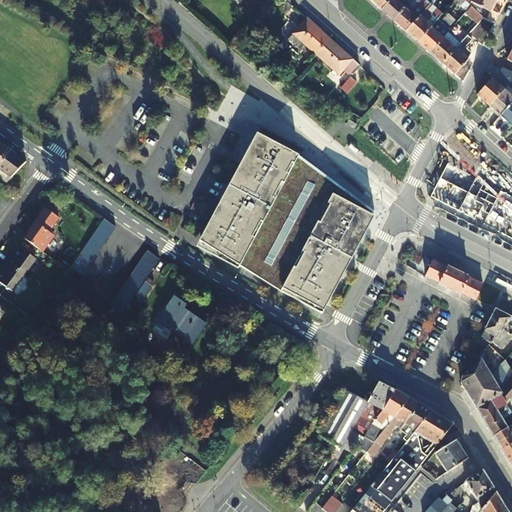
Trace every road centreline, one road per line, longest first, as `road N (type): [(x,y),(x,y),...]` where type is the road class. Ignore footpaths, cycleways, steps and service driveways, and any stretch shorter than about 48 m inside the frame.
road 1 (residential): [(48,164),(147,234),(330,341)]
road 2 (residential): [(336,344),(459,412),(511,494)]
road 3 (residential): [(203,511),(318,378),(336,344)]
road 4 (residential): [(322,7),(449,118)]
road 5 (residential): [(397,213),(330,341)]
road 6 (residential): [(397,213),(511,276)]
road 7 (residential): [(511,257),(405,197)]
